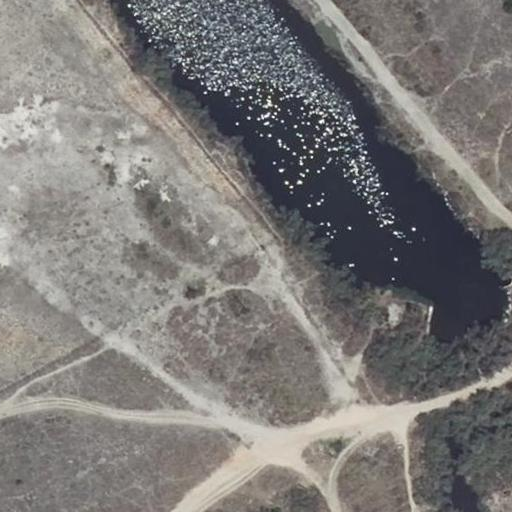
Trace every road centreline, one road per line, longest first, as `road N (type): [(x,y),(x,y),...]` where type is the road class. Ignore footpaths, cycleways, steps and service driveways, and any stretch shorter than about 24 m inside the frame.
road 1 (track): [(511,367),(463,397),(336,419),(243,460),(185,511)]
road 2 (track): [(287,441),(239,420),(63,397),(0,409)]
road 3 (track): [(326,0),(511,216)]
